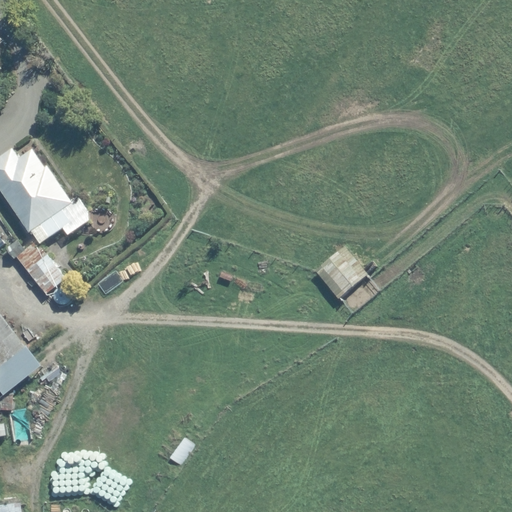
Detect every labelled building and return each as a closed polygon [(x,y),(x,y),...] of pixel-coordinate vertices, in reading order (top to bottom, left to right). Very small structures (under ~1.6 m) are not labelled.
[(0,189),(41,247),(63,231),(66,234),(93,215),(80,196),(73,201),(48,165),(46,167),(33,149),(19,159),(12,148),(0,156),(0,189)] [(66,278),(34,241),(15,257),(47,294),(66,278)] [(344,246),(316,270),(338,296),(366,273),(344,246)] [(0,368),(26,347),(0,314),(0,368)] [(0,511),(23,511),(22,501),(0,505),(0,511)]
